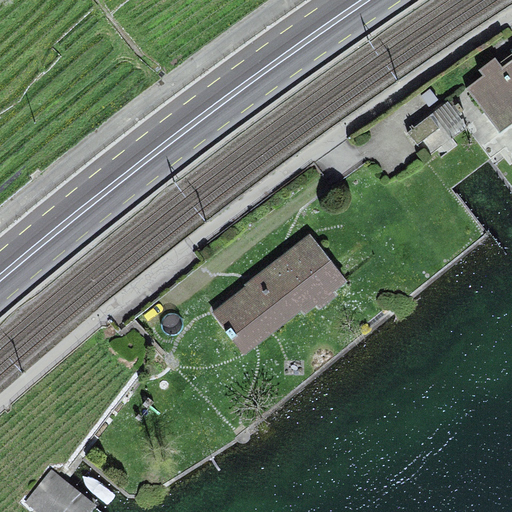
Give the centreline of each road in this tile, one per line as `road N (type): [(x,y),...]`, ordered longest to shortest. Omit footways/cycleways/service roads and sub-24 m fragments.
road 1 (residential): [(0,411),(81,335),(442,64),(511,23)]
road 2 (primary): [(360,0),(69,213),(0,273)]
road 3 (track): [(283,0),(0,212)]
